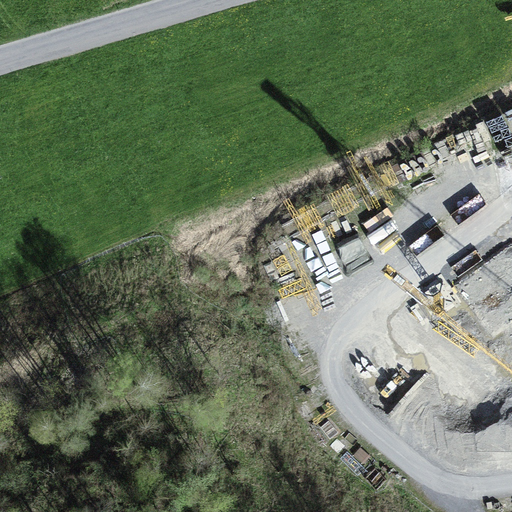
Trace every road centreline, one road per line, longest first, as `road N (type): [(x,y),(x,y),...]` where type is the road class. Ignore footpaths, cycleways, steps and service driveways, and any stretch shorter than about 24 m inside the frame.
road 1 (unknown): [(511,467),(457,466),(413,441),(338,365),(336,334),(366,301),(511,191)]
road 2 (unclassified): [(201,0),(0,60)]
